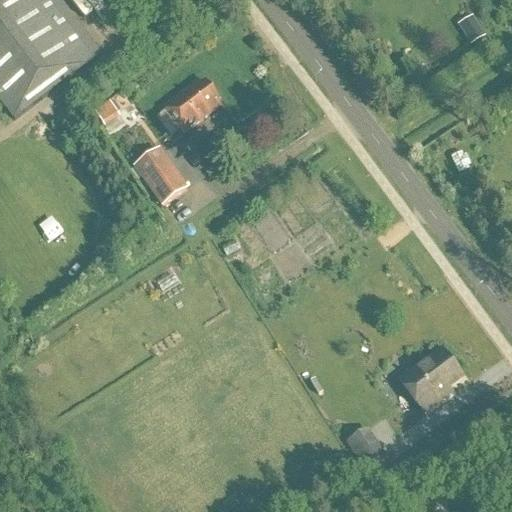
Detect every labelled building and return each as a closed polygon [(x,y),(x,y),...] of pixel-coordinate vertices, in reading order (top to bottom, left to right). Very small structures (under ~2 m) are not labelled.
[(59,0),(0,0),(0,106),(15,126),(104,59),(59,0)] [(128,13),(114,24),(125,40),(140,29),(128,13)] [(476,16),(460,24),(473,46),(488,37),(476,16)] [(218,108),(223,103),(209,86),(202,92),(198,87),(165,113),(186,140),(221,112),(218,108)] [(110,105),(95,115),(105,130),(120,120),(110,105)] [(161,154),(134,172),(164,213),(189,193),(161,154)] [(462,381),(442,354),(400,385),(423,416),(451,395),(448,391),(462,381)] [(346,446),(365,474),(387,460),(368,431),(346,446)]
